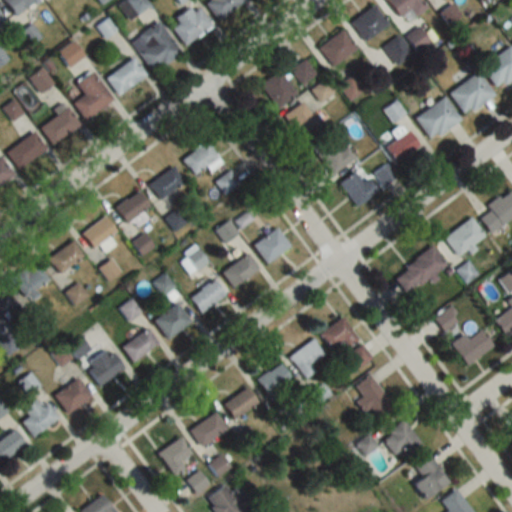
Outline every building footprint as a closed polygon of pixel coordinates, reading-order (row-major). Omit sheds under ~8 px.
[(125,0),(134,14),(147,5),(143,0),(125,0)] [(200,0),(216,20),(243,1),(242,0),(200,0)] [(363,40),(385,22),(370,4),(348,22),(363,40)] [(195,8),(191,12),(186,6),(172,18),(176,22),(169,28),(184,46),(209,24),(195,8)] [(149,72),(177,53),(156,21),(128,41),(149,72)] [(38,36),(28,23),(18,31),(27,44),(38,36)] [(427,41),(415,25),(402,36),(414,51),(427,41)] [(329,65),(353,48),(338,29),(315,46),(329,65)] [(410,54),(396,34),(380,45),(394,65),(410,54)] [(80,55),(70,41),(55,52),(65,66),(80,55)] [(511,76),(511,53),(507,45),(477,66),(493,89),(511,76)] [(102,78),(115,95),(143,75),(130,57),(102,78)] [(299,84),(313,74),(303,58),(288,68),(299,84)] [(26,78),(38,91),(49,81),(38,67),(26,78)] [(293,93),(276,70),(257,83),(273,107),(293,93)] [(110,99),(88,71),(73,83),(81,94),(70,103),(82,119),(110,99)] [(491,94),(474,71),(445,93),(462,116),(491,94)] [(335,85),(347,100),(359,90),(348,75),(335,85)] [(331,92),(321,79),(308,89),(318,102),(331,92)] [(457,119),(440,96),(411,117),(428,140),(457,119)] [(380,110),(391,122),(403,112),(391,99),(380,110)] [(280,116),(297,138),(316,123),(298,101),(280,116)] [(48,144),(76,123),(64,107),(36,128),(48,144)] [(382,146),(393,161),(416,146),(400,123),(383,134),(388,141),(382,146)] [(15,169),(42,148),(29,131),(2,152),(15,169)] [(179,159),(191,175),(215,156),(203,140),(179,159)] [(336,151),(331,142),(315,154),(329,174),(352,157),(344,145),(336,151)] [(0,181),(11,174),(0,159),(0,181)] [(180,182),(170,167),(145,183),(156,199),(180,182)] [(211,181),(221,195),(237,184),(227,170),(211,181)] [(366,177),(357,181),(353,172),(338,179),(349,205),(374,193),(366,177)] [(511,215),(511,196),(506,189),(483,205),(487,210),(476,217),(487,233),(511,215)] [(111,208),(123,223),(145,206),(134,191),(111,208)] [(171,229),(183,222),(175,209),(163,216),(171,229)] [(90,249),(113,231),(101,215),(78,233),(90,249)] [(454,258),(472,247),(470,244),(481,237),(469,217),(440,235),(454,258)] [(213,228),(221,241),(234,232),(226,220),(213,228)] [(250,244),(264,263),(287,246),(273,227),(250,244)] [(80,255),(68,240),(44,258),(55,273),(80,255)] [(204,261),(192,245),(182,253),(194,269),(204,261)] [(443,264),(429,246),(390,275),(404,293),(443,264)] [(229,286),(255,268),(244,252),(218,271),(229,286)] [(117,271),(106,258),(95,268),(105,280),(117,271)] [(34,295),(31,289),(45,280),(34,262),(9,278),(24,302),(34,295)] [(185,297),(197,312),(221,294),(210,279),(185,297)] [(62,293),(72,305),(84,294),(73,282),(62,293)] [(0,317),(15,310),(5,291),(0,293),(0,317)] [(126,320),(138,311),(128,299),(117,308),(126,320)] [(150,319),(163,338),(187,321),(174,302),(150,319)] [(511,302),(490,320),(504,337),(511,329),(511,302)] [(457,318),(448,306),(431,319),(440,331),(457,318)] [(338,341),(343,348),(355,339),(339,317),(317,332),(328,348),(338,341)] [(130,362),(155,343),(143,327),(118,346),(130,362)] [(451,349),(464,365),(490,345),(477,329),(451,349)] [(321,353),(309,338),(285,357),(303,378),(311,371),(306,365),(321,353)] [(117,376),(114,354),(86,357),(89,379),(117,376)] [(288,379),(277,362),(253,378),(264,395),(288,379)] [(50,395),(65,414),(88,396),(73,377),(50,395)] [(219,403),(231,420),(254,402),(243,386),(219,403)] [(55,421),(45,401),(37,405),(34,398),(20,406),(25,417),(19,420),(27,435),(55,421)] [(186,428),(196,445),(223,429),(213,411),(186,428)] [(418,443),(401,420),(378,436),(395,460),(418,443)] [(0,436),(0,460),(21,444),(10,429),(0,436)] [(155,451),(170,476),(182,468),(177,460),(188,453),(178,436),(155,451)] [(213,476),(227,467),(219,454),(205,462),(213,476)] [(411,466),(419,476),(410,482),(421,498),(446,480),(427,454),(411,466)] [(206,483),(196,469),(182,479),(192,493),(206,483)] [(226,491),(221,484),(202,499),(211,511),(242,511),(235,503),(243,498),(233,486),(226,491)] [(442,511),(469,511),(455,487),(438,498),(445,510),(442,511)] [(76,510),(77,511),(112,511),(98,493),(76,510)]
